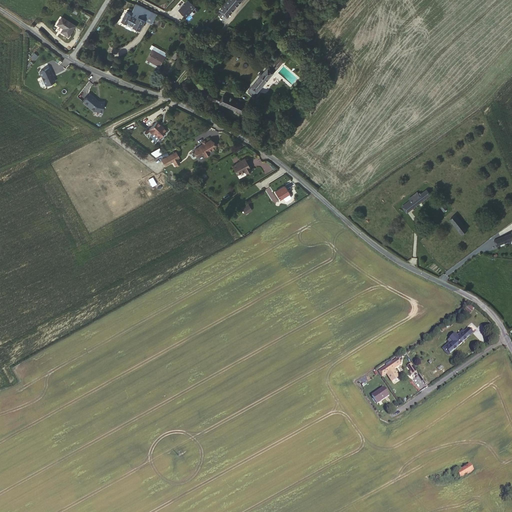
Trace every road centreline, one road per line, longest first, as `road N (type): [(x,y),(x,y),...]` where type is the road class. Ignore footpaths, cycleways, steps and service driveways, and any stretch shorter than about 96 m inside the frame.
road 1 (unclassified): [(0,9),(72,60),(240,135),(397,261),(483,305),(507,337)]
road 2 (unclassified): [(507,337),(395,412)]
